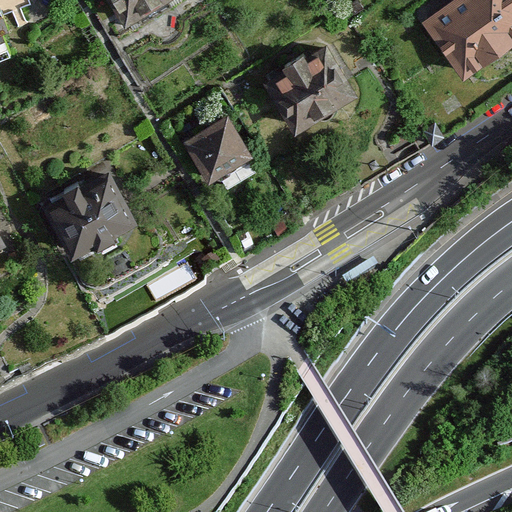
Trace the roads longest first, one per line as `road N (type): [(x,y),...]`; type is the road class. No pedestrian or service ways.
road 1 (tertiary): [(0,417),(238,300),(511,122)]
road 2 (primary): [(511,221),(413,308),(267,511)]
road 3 (primary): [(323,511),(423,370),(511,283)]
